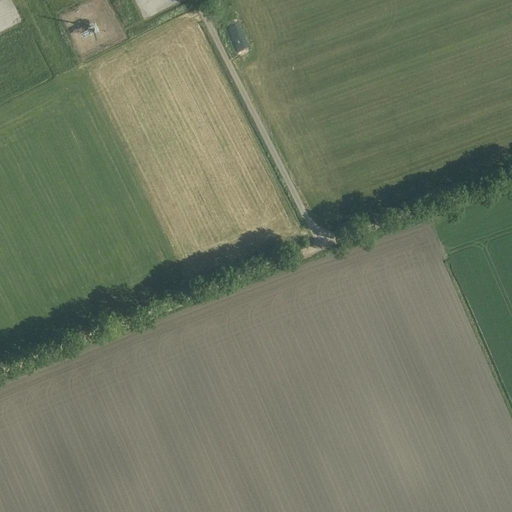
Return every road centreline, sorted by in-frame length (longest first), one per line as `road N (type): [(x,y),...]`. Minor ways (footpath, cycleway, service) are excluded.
road 1 (track): [(0,374),(333,242)]
road 2 (unclassified): [(333,242),(511,179)]
